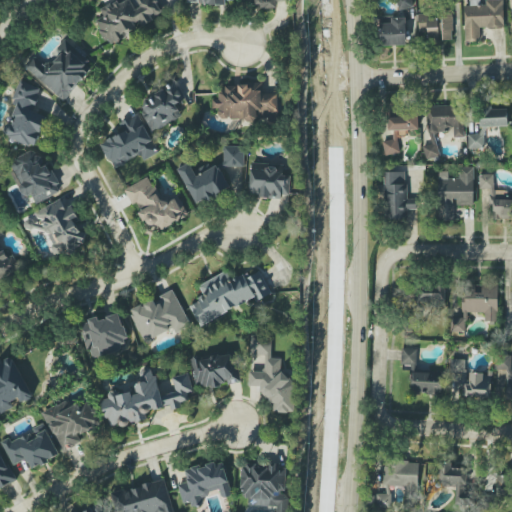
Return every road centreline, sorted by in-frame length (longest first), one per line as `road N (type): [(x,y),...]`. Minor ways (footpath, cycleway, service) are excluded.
road 1 (secondary): [(350,511),(362,256),(352,0)]
road 2 (residential): [(142,269),(80,153),(82,127),(136,69),(182,41),(234,39)]
road 3 (residential): [(418,428),(386,419),(378,406),(384,264),(397,253),(511,252)]
road 4 (residential): [(0,333),(234,228)]
road 5 (residential): [(21,511),(108,469),(232,433)]
road 6 (residential): [(357,78),(511,71)]
